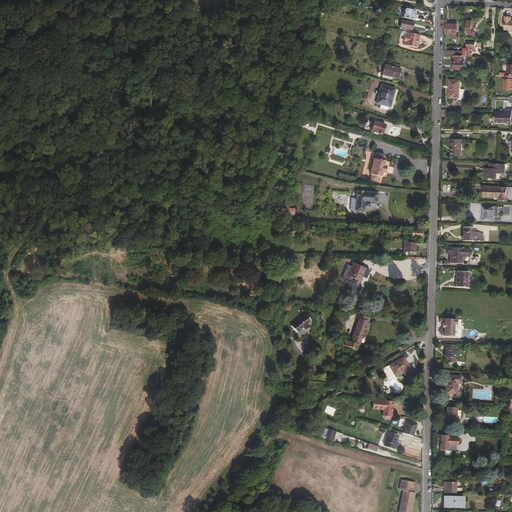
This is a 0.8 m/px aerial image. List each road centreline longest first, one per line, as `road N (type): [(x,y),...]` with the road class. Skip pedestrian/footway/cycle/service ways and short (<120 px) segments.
road 1 (residential): [(441,2),(429,511)]
road 2 (track): [(18,248),(155,155),(233,0)]
road 3 (track): [(212,511),(276,434),(348,379),(432,340)]
